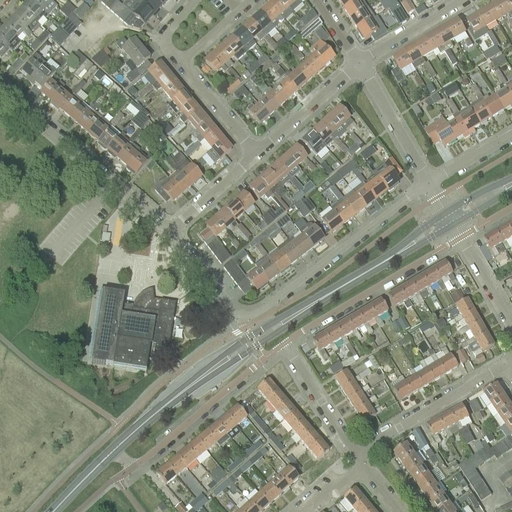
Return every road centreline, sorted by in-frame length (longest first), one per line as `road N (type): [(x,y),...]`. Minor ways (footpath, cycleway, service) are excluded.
road 1 (residential): [(170,233),(240,318),(259,312),(430,183)]
road 2 (residential): [(0,86),(170,233)]
road 3 (residential): [(107,459),(128,467),(146,457),(283,344)]
road 4 (residential): [(283,344),(461,238)]
road 5 (residential): [(354,455),(506,365)]
road 6 (secondary): [(107,459),(219,364)]
road 7 (residential): [(430,183),(358,64)]
road 8 (residential): [(254,155),(358,64)]
road 9 (residential): [(354,455),(283,344)]
road 10 (residential): [(358,64),(467,0)]
